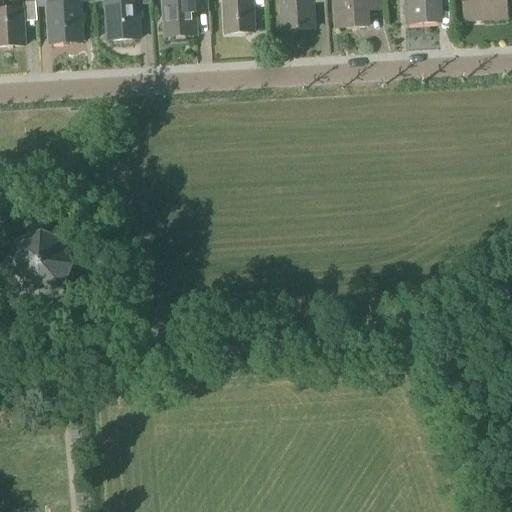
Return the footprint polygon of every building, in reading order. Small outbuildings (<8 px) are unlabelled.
[(2,13),(1,0),(0,0),(0,49),(25,48),(23,12),(2,13)] [(37,0),(38,11),(48,10),(50,46),(82,45),(80,5),(65,6),(64,0),(37,0)] [(122,2),(122,0),(92,0),(93,4),(105,3),(108,43),(140,41),(137,1),(122,2)] [(162,0),(164,40),(196,38),(195,16),(208,14),(207,0),(162,0)] [(236,0),(232,0),(220,0),(220,2),(223,2),(225,36),(254,35),(252,0),(236,0)] [(280,0),(282,33),(314,31),(312,0),(280,0)] [(334,0),(336,30),(368,29),(367,4),(378,3),(378,0),(334,0)] [(405,0),(407,27),(439,25),(437,0),(405,0)] [(463,0),(464,23),(507,21),(505,0),(463,0)] [(40,300),(63,291),(73,268),(64,245),(41,235),(18,244),(8,267),(17,290),(40,300)]
